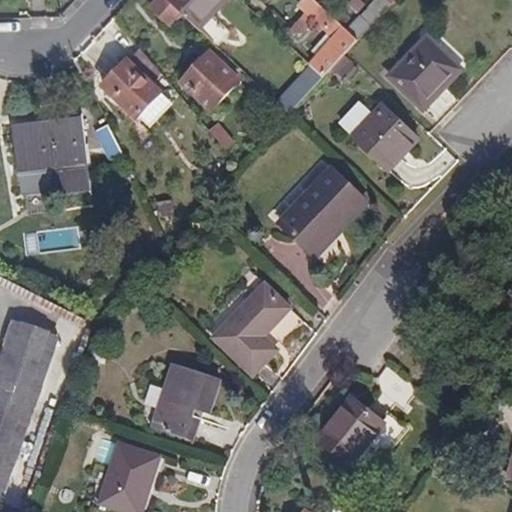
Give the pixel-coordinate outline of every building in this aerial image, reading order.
[(166,0),(158,0),(151,8),(170,26),(181,14),(166,0)] [(230,0),(166,0),(181,14),(201,32),(230,0)] [(343,59),(358,42),(348,32),(312,0),(305,0),(301,4),(338,39),(312,67),(325,78),(343,59)] [(393,6),(386,0),(378,0),(370,10),(380,19),(393,6)] [(358,42),(372,27),(362,18),(348,32),(358,42)] [(429,95),(452,69),(420,41),(384,83),(419,114),(433,98),(429,95)] [(152,86),(163,77),(140,50),(104,89),(137,120),(161,94),(152,86)] [(239,82),(210,56),(183,85),(212,112),(239,82)] [(290,116),(325,78),(312,67),(277,104),(290,116)] [(414,143),(380,110),(371,120),(361,111),(340,133),(378,168),(396,149),(403,155),(414,143)] [(87,181),(81,114),(47,117),(48,120),(15,123),(21,187),(87,181)] [(209,135),(229,150),(238,139),(218,124),(209,135)] [(110,160),(123,153),(109,125),(96,132),(110,160)] [(385,175),(403,155),(396,149),(378,168),(385,175)] [(414,154),(394,172),(409,189),(430,171),(414,154)] [(229,180),(238,171),(231,164),(222,173),(229,180)] [(326,239),(360,202),(328,172),(278,226),(314,260),(330,243),(326,239)] [(273,354),(258,340),(285,311),(261,289),(211,342),(250,378),(273,354)] [(0,509),(54,342),(12,328),(0,366),(0,509)] [(204,442),(227,404),(186,379),(152,438),(185,457),(197,437),(204,442)] [(343,470),(377,430),(346,403),(312,443),(343,470)] [(429,468),(443,472),(468,441),(457,433),(429,468)] [(511,486),(511,440),(501,484),(511,486)] [(149,489),(158,462),(117,449),(97,509),(105,511),(137,511),(146,488),(149,489)]
